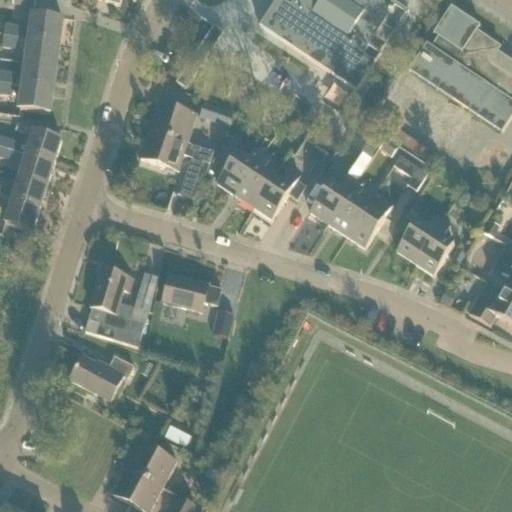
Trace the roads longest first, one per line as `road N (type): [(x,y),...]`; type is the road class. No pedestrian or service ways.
road 1 (residential): [(84,215),(413,312),(468,350),(511,365)]
road 2 (residential): [(0,452),(84,215)]
road 3 (residential): [(84,215),(143,36),(166,0)]
